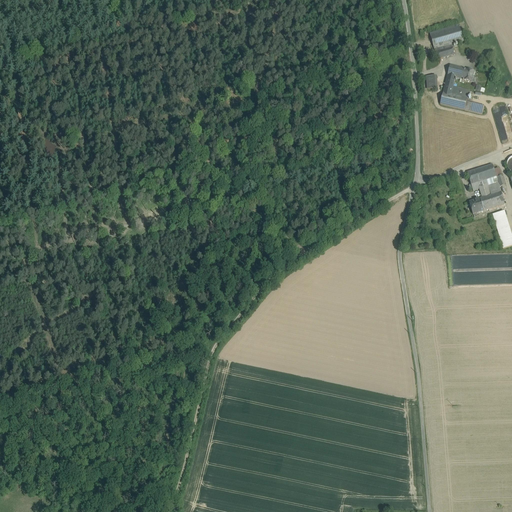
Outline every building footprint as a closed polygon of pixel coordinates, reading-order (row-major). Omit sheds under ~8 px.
[(460,24),(431,32),(439,59),(456,54),(453,42),(464,39),(460,24)] [(477,70),(452,63),(441,103),(484,114),(486,105),(470,100),(470,98),(453,94),(457,77),(474,82),(477,70)] [(437,89),(437,76),(426,76),(427,89),(437,89)] [(494,164),(468,172),(473,185),(479,183),(488,180),(498,177),(494,164)] [(488,180),(479,183),(483,197),(492,194),(488,180)] [(483,197),(471,200),(474,214),(508,205),(504,192),(492,194),(483,197)] [(502,249),(511,246),(511,235),(505,211),(493,214),(502,249)]
